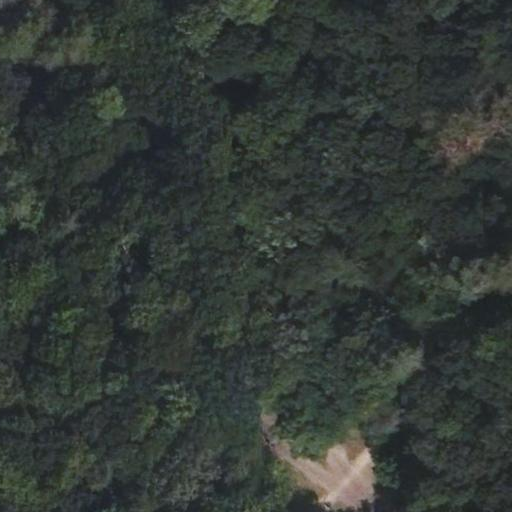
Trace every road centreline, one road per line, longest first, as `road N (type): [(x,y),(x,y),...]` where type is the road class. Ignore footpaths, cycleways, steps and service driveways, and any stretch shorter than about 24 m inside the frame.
road 1 (unknown): [(0,183),(379,511)]
road 2 (unknown): [(325,0),(349,484)]
road 3 (track): [(349,484),(511,294)]
